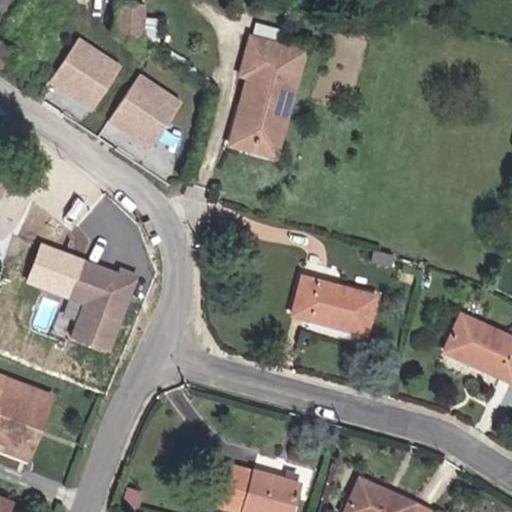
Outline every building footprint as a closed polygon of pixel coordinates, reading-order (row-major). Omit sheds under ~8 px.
[(117,1),(114,32),(140,47),(144,4),(117,1)] [(124,66),(80,36),(50,81),(93,111),(124,66)] [(239,75),(247,77),(228,144),(248,150),(250,144),(269,149),(275,128),(282,130),(303,51),(250,37),(239,75)] [(0,71),(3,74),(15,56),(0,45),(0,71)] [(185,101),(141,73),(110,121),(155,148),(185,101)] [(275,157),(282,130),(275,128),(269,149),(250,144),(248,150),(275,157)] [(81,304),(69,334),(111,350),(140,273),(121,266),(119,271),(83,258),(68,299),(81,304)] [(380,286),(303,266),(291,310),(370,329),(380,286)] [(511,345),(458,326),(445,363),(511,385),(511,345)] [(0,452),(24,461),(37,426),(45,430),(58,395),(0,373),(0,452)] [(32,464),(45,430),(37,426),(24,461),(32,464)] [(294,511),(301,486),(234,468),(221,511),(226,511),(294,511)] [(411,511),(415,505),(362,478),(344,511),(411,511)]
